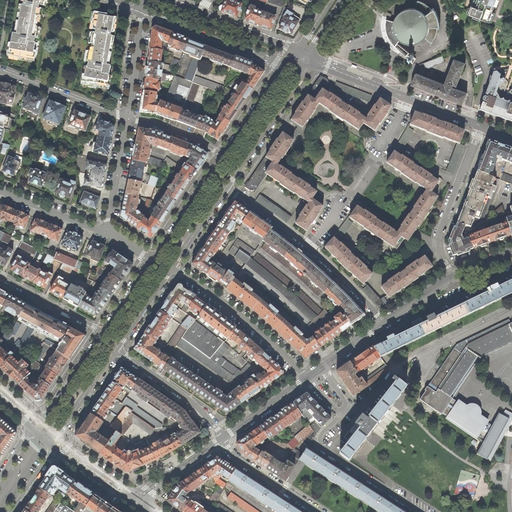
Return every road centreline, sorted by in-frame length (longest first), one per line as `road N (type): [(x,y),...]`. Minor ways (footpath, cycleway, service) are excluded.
road 1 (residential): [(172,266),(305,378)]
road 2 (residential): [(481,126),(440,228),(440,256),(451,275)]
road 3 (residential): [(143,12),(289,63)]
road 4 (residential): [(115,349),(190,400),(222,437)]
road 5 (residential): [(0,69),(127,118)]
road 6 (tertiary): [(239,167),(310,59)]
road 7 (residential): [(222,437),(239,460),(318,511)]
